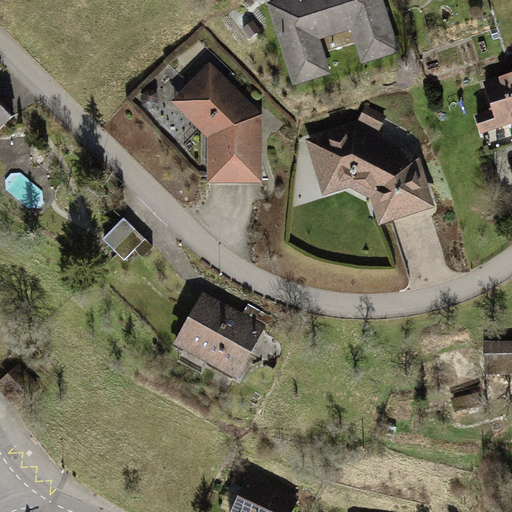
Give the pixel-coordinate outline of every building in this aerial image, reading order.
[(292,0),(273,6),(298,83),(329,73),(315,30),(352,18),(366,61),(398,50),(381,0),(292,0)] [(261,180),(260,117),(212,70),(187,96),(210,118),(209,119),(211,126),(214,126),(214,181),(261,180)] [(511,77),(488,86),(501,126),(483,132),(490,153),(511,145),(511,77)] [(0,131),(15,117),(0,101),(0,131)] [(387,119),(369,109),(362,120),(380,130),(387,119)] [(357,131),(315,144),(325,178),(345,171),(353,180),(352,183),(377,196),(384,220),(431,206),(417,162),(357,131)] [(126,219),(106,240),(127,261),(137,251),(148,240),(126,219)] [(155,247),(148,240),(137,251),(145,258),(155,247)] [(263,329),(207,298),(178,348),(235,380),(263,329)] [(511,347),(489,348),(489,372),(511,371),(511,347)] [(39,389),(20,368),(3,384),(22,405),(39,389)] [(482,398),(458,404),(460,414),(485,408),(482,398)] [(292,511),(298,500),(251,478),(235,511),(292,511)]
